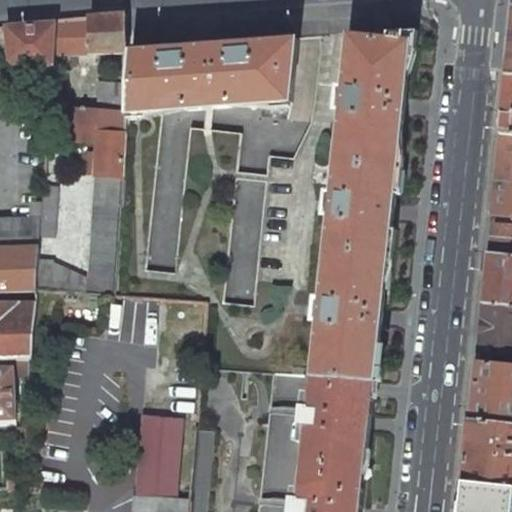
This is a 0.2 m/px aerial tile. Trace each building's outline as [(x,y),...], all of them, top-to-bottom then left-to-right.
[(124,15),(58,21),(57,23),(55,55),(78,54),(78,63),(91,62),(90,54),(125,53),(124,52),(124,33),(124,27),(124,15)] [(57,23),(7,27),(10,61),(20,69),(30,68),(32,89),(52,88),(55,55),(57,23)] [(412,43),(351,36),(347,76),(345,89),(340,89),(337,112),(343,113),(337,164),(334,194),(329,194),(326,217),(331,218),(328,248),(323,300),(317,299),(315,323),(320,323),(314,378),(375,382),(412,43)] [(196,47),(131,52),(128,97),(127,110),(163,108),(187,106),(187,111),(233,108),(233,103),(264,100),(262,116),(289,119),(292,103),(293,98),(299,40),(220,46),(207,46),(196,47)] [(163,108),(127,110),(127,112),(126,135),(123,178),(115,297),(208,304),(202,369),(275,375),(314,378),(320,323),(315,323),(317,299),(323,300),(328,248),(331,218),(326,217),(329,194),(334,194),(337,164),(343,113),(337,112),(340,89),(345,89),(347,76),(317,72),(311,124),(293,159),(270,156),(254,306),(224,303),(242,134),(191,129),(176,274),(146,270),(163,108)] [(511,76),(508,76),(502,135),(511,136),(511,76)] [(128,97),(101,95),(100,110),(127,112),(127,110),(128,97)] [(100,110),(68,108),(69,141),(98,143),(98,133),(126,135),(127,112),(100,110)] [(126,135),(98,133),(98,143),(95,176),(123,178),(126,135)] [(511,136),(502,135),(497,183),(511,184),(511,136)] [(123,178),(95,176),(88,279),(55,264),(55,261),(39,259),(37,291),(115,297),(123,178)] [(511,184),(497,183),(494,213),(511,214),(511,184)] [(60,188),(45,187),(43,200),(41,237),(56,238),(60,188)] [(0,292),(4,293),(37,291),(39,259),(41,237),(43,200),(32,201),(31,217),(0,217),(0,292)] [(511,224),(492,223),(491,238),(511,240),(511,224)] [(511,240),(491,238),(489,255),(484,303),(511,305),(511,240)] [(37,291),(4,293),(4,313),(0,313),(0,359),(31,358),(37,291)] [(511,305),(484,303),(479,352),(498,354),(497,365),(511,366),(511,305)] [(31,358),(0,359),(0,419),(16,419),(14,369),(31,368),(31,358)] [(511,366),(497,365),(477,363),(471,422),(511,425),(511,366)] [(260,511),(275,375),(202,369),(197,431),(215,433),(206,511),(260,511)] [(361,511),(375,382),(314,378),(312,393),(306,393),(300,443),(307,444),(302,489),(295,488),(292,511),(361,511)] [(135,497),(134,511),(190,511),(192,501),(178,499),(186,421),(144,418),(139,497),(135,497)] [(511,425),(471,422),(465,482),(511,487),(511,425)] [(22,472),(10,473),(9,489),(21,489),(22,472)] [(511,511),(511,487),(465,482),(461,511),(511,511)]
